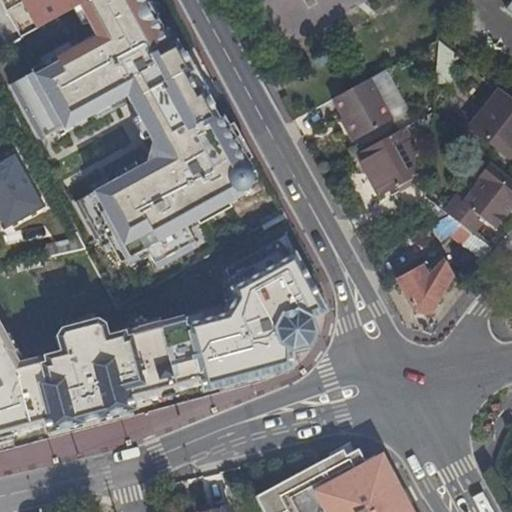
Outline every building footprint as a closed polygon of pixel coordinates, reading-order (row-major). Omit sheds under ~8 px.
[(19,0),(0,0),(0,6),(17,38),(35,28),(19,0)] [(88,0),(72,9),(87,38),(6,82),(42,149),(125,105),(154,160),(71,204),(96,250),(111,242),(125,269),(152,255),(160,270),(202,247),(193,232),(257,198),(258,184),(223,121),(230,118),(218,95),(213,97),(199,71),(204,68),(202,65),(192,48),(176,56),(173,50),(169,53),(141,0),(88,0)] [(19,0),(35,28),(72,9),(88,0),(19,0)] [(412,0),(388,0),(352,20),(362,39),(367,36),(374,48),(375,50),(401,35),(395,25),(413,15),(407,3),(412,0)] [(511,0),(502,0),(498,5),(511,16),(511,0)] [(367,36),(362,39),(368,50),(374,48),(367,36)] [(446,46),(432,36),(428,77),(444,79),(446,46)] [(362,73),(326,93),(347,135),(386,116),(362,73)] [(511,102),(492,87),(465,123),(502,152),(511,140),(511,102)] [(396,123),(348,148),(370,192),(408,172),(409,146),(396,123)] [(511,192),(511,179),(489,162),(459,201),(450,194),(441,209),(444,211),(451,217),(468,230),(477,217),(488,225),(511,192)] [(441,209),(423,194),(412,207),(427,220),(444,211),(441,209)] [(444,211),(427,220),(440,231),(443,227),(451,217),(444,211)] [(451,217),(443,227),(464,244),(473,234),(468,230),(451,217)] [(46,254),(80,246),(75,235),(44,242),(46,254)] [(0,433),(7,432),(8,434),(39,426),(41,432),(79,422),(78,420),(91,417),(92,419),(130,409),(128,403),(197,384),(198,392),(266,374),(285,369),(286,353),(302,349),(310,335),(306,320),(320,312),(279,239),(223,270),(230,299),(221,315),(198,321),(197,317),(157,326),(156,322),(134,328),(134,330),(126,332),(126,330),(103,336),(100,324),(93,319),(57,328),(53,336),(56,351),(36,356),(38,363),(17,368),(8,351),(9,350),(0,332),(0,433)] [(416,268),(391,281),(409,316),(425,318),(449,276),(441,261),(421,278),(416,268)] [(337,450),(251,497),(259,511),(403,511),(381,468),(374,472),(365,457),(355,462),(348,450),(340,454),(337,450)]
